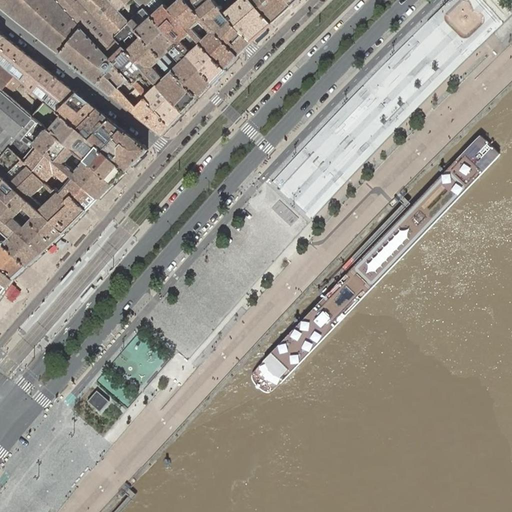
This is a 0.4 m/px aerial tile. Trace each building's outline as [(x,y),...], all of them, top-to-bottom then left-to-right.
[(82,28),(105,53),(117,41),(115,37),(79,0),(0,0),(0,7),(13,17),(37,36),(60,55),(82,28)] [(159,85),(184,113),(199,98),(174,71),(163,59),(142,37),(137,31),(129,23),(118,11),(107,0),(79,0),(115,37),(117,41),(123,47),(127,52),(158,85),(159,85)] [(136,0),(107,0),(118,11),(129,23),(137,31),(142,37),(163,59),(174,71),(199,98),(214,82),(154,18),(152,16),(146,10),(136,0)] [(136,0),(146,10),(156,0),(136,0)] [(162,0),(166,4),(167,5),(172,10),(194,34),(203,44),(226,69),(239,55),(190,2),(187,0),(162,0)] [(227,35),(198,0),(192,0),(190,2),(239,55),(244,51),(241,49),(227,35)] [(213,0),(198,0),(227,35),(241,49),(244,51),(248,46),(252,42),(241,32),(232,23),(213,0)] [(214,0),(213,0),(232,23),(241,32),(252,42),(253,41),(242,31),(232,22),(225,13),(214,0)] [(214,0),(225,13),(232,22),(242,31),(253,41),(272,24),(252,0),(239,0),(233,6),(227,0),(214,0)] [(252,0),(272,24),(293,5),(288,0),(252,0)] [(214,82),(226,69),(203,44),(194,52),(184,42),(194,34),(172,10),(167,5),(154,18),(214,82)] [(437,25),(424,25),(375,75),(400,99),(422,98),(423,97),(424,98),(446,77),(437,77),(437,64),(455,63),(466,52),(458,52),(458,44),(437,25)] [(112,95),(128,79),(110,59),(105,53),(82,28),(60,55),(112,95)] [(79,129),(98,109),(77,93),(40,63),(4,35),(0,39),(0,62),(16,76),(46,101),(79,129)] [(127,52),(123,47),(117,41),(105,53),(110,59),(128,79),(133,84),(145,97),(151,103),(172,126),(184,113),(159,85),(158,85),(127,52)] [(0,87),(4,91),(16,76),(0,62),(0,87)] [(389,128),(405,113),(371,80),(361,89),(387,114),(381,120),(389,128)] [(38,120),(34,116),(0,87),(0,158),(10,146),(55,191),(57,188),(59,190),(61,192),(68,199),(73,194),(88,210),(100,198),(35,143),(25,135),(38,120)] [(151,103),(145,97),(137,107),(119,88),(112,95),(137,115),(162,135),(163,135),(172,126),(151,103)] [(46,101),(34,116),(38,120),(46,127),(47,128),(50,130),(114,184),(127,171),(79,129),(46,101)] [(148,148),(98,109),(79,129),(127,171),(148,150),(148,149),(148,148)] [(317,218),(381,138),(376,134),(381,126),(371,119),(373,116),(364,109),(358,116),(350,110),(345,116),(338,111),(285,178),(282,175),(274,184),(317,218)] [(46,127),(38,120),(25,135),(35,143),(47,128),(46,127)] [(47,128),(35,143),(100,198),(114,184),(50,130),(47,128)] [(65,232),(88,210),(73,194),(68,199),(61,192),(59,190),(57,188),(55,191),(10,146),(0,158),(0,174),(6,179),(65,232)] [(0,192),(54,243),(65,232),(6,179),(0,174),(0,192)] [(0,214),(42,253),(54,243),(0,192),(0,214)] [(0,239),(29,266),(42,253),(0,214),(0,239)] [(0,265),(15,279),(29,266),(0,239),(0,265)] [(0,291),(3,294),(15,279),(0,265),(0,291)] [(101,413),(112,401),(99,390),(88,403),(101,413)]
